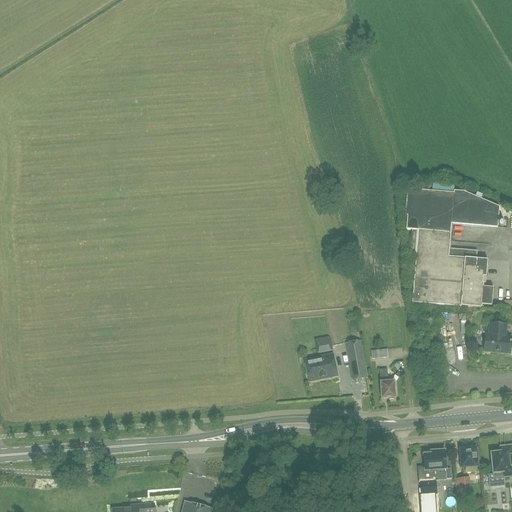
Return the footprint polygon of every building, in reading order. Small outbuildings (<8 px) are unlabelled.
[(406,230),(412,230),(410,254),(416,255),(412,303),(461,307),(461,306),(482,308),(482,305),(492,306),(493,288),(483,287),(484,277),(486,277),(488,260),(477,259),(477,252),(450,249),(452,224),(498,228),(500,208),(464,189),(455,188),(455,186),(433,184),(432,191),(407,189),(405,216),(407,216),(406,230)] [(510,353),(511,337),(505,336),(507,324),(491,322),(490,335),(486,334),(484,350),(510,353)] [(366,378),(365,371),(360,342),(346,344),(353,380),(366,378)] [(388,349),(372,351),(372,359),(389,358),(388,349)] [(309,382),(337,377),(333,354),(304,360),(309,382)] [(382,399),(384,399),(389,399),(389,400),(394,400),(394,398),(395,398),(394,381),(388,382),(387,370),(380,371),(382,399)] [(511,446),(505,447),(501,447),(501,452),(491,453),(493,474),(494,474),(494,478),(504,477),(511,476),(511,446)] [(466,472),(478,471),(476,449),(461,450),(462,467),(466,467),(466,472)] [(425,467),(418,467),(419,484),(421,483),(422,495),(420,495),(421,511),(436,511),(436,494),(437,494),(436,482),(435,482),(434,470),(446,469),(445,451),(443,451),(443,450),(436,451),(436,452),(432,452),(432,455),(425,455),(425,467)] [(458,499),(466,498),(465,490),(464,490),(463,479),(464,479),(456,479),(458,499)] [(185,502),(182,511),(211,511),(213,509),(185,502)]
